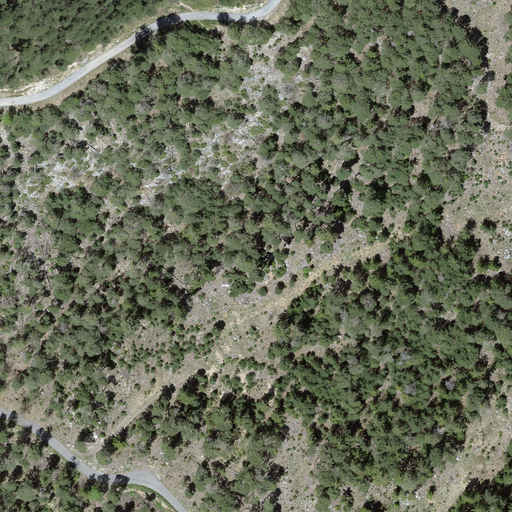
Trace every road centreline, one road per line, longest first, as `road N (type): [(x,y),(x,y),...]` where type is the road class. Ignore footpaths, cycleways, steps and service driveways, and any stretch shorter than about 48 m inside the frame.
road 1 (track): [(0,106),(53,98),(149,33),(199,14),(266,17),(284,0)]
road 2 (track): [(181,511),(160,486),(84,469),(41,431),(0,412)]
